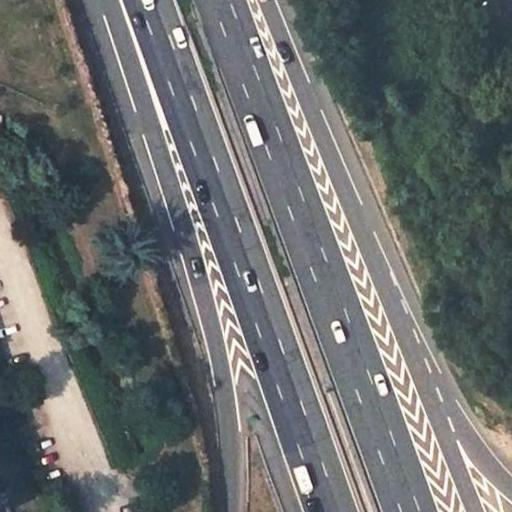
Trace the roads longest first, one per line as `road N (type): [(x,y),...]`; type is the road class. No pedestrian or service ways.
road 1 (trunk): [(140,0),(330,511)]
road 2 (trunk): [(412,511),(227,0)]
road 3 (trunk): [(113,0),(209,299),(227,380),(229,511)]
road 4 (trunk): [(430,391),(273,0)]
road 5 (trunk): [(476,511),(430,391)]
road 6 (trunk): [(511,484),(430,391)]
